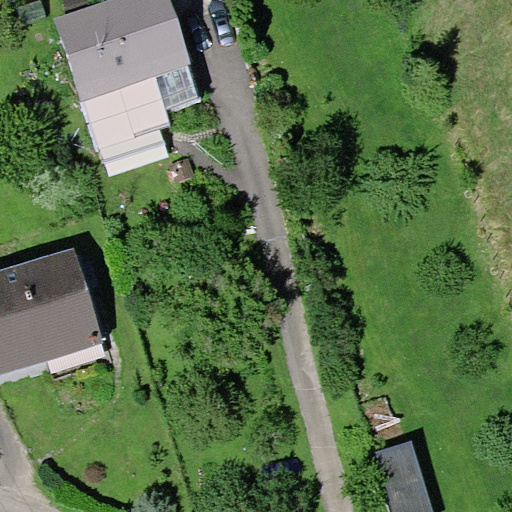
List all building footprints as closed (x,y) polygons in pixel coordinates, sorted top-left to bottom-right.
[(85,102),(190,66),(179,35),(167,0),(140,0),(105,12),(60,27),(85,102)] [(101,0),(105,12),(140,0),(101,0)] [(195,82),(190,66),(85,102),(90,117),(195,82)] [(0,284),(0,372),(27,364),(47,358),(45,353),(102,335),(103,340),(106,340),(81,260),(0,284)] [(45,353),(47,358),(103,340),(102,335),(45,353)]
